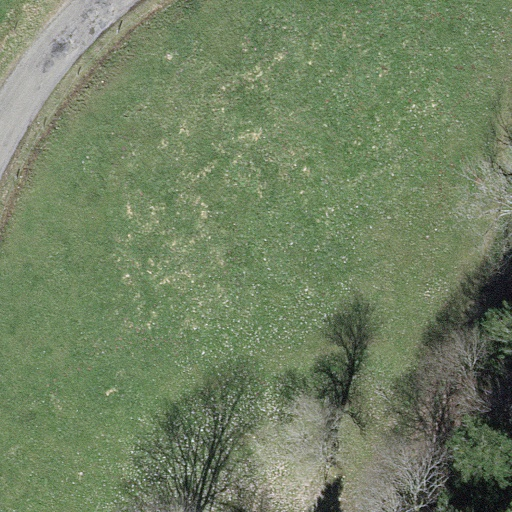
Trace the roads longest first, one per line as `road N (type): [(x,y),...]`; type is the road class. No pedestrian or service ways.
road 1 (track): [(421,511),(511,230)]
road 2 (unclassified): [(107,0),(29,77),(0,128)]
